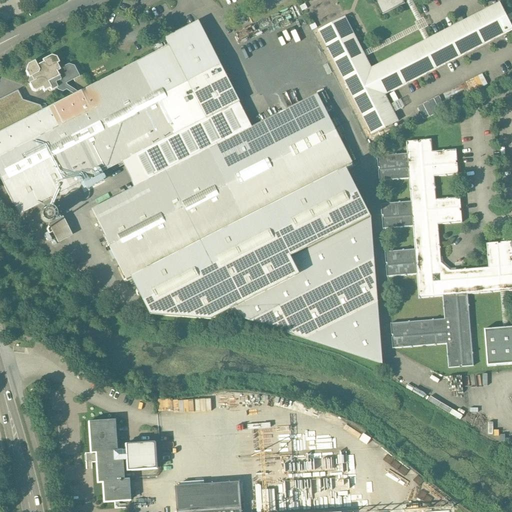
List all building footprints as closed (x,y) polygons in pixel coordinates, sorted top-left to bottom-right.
[(302,0),(303,1),(305,0),(374,0),(383,15),(405,4),(402,0),(302,0)] [(511,26),(500,3),(372,68),(345,17),(319,31),(372,135),(399,121),(385,95),(511,30),(511,26)] [(113,170),(123,165),(135,188),(92,210),(128,281),(133,279),(152,315),(212,319),(224,313),(383,365),(371,216),(348,170),(354,167),(317,95),(253,128),(239,102),(240,101),(199,22),(166,39),(170,47),(78,94),(66,86),(65,84),(78,77),(73,67),(68,66),(59,70),(57,65),(59,64),(56,58),(51,56),(42,61),(43,63),(36,66),(34,62),(27,65),(25,72),(29,79),(31,78),(33,82),(29,84),(32,91),(35,92),(42,89),(44,92),(50,89),(51,91),(56,88),(58,91),(62,92),(66,90),(74,96),(43,112),(40,106),(22,100),(17,91),(0,99),(0,178),(18,214),(111,167),(113,170)] [(448,101),(487,82),(483,74),(444,93),(448,101)] [(418,107),(424,119),(446,108),(440,95),(418,107)] [(395,111),(404,107),(401,100),(392,104),(395,111)] [(432,140),(406,142),(407,154),(397,155),(397,154),(395,154),(395,155),(378,156),(380,181),(397,180),(397,181),(399,180),(409,179),(410,189),(410,190),(410,191),(411,202),(401,203),(401,202),(399,202),(399,203),(381,204),(383,229),(401,228),(403,228),(413,227),(415,250),(405,250),(403,250),(403,251),(385,252),(387,277),(405,276),(407,276),(407,275),(417,275),(419,297),(418,297),(419,299),(421,299),(421,298),(443,297),(444,307),(443,307),(443,309),(444,309),(445,319),(434,320),(433,320),(410,322),(409,322),(391,324),(393,349),(411,347),(411,348),(413,348),(412,347),(435,345),(435,346),(436,346),(436,345),(447,344),(448,355),(447,355),(447,357),(448,357),(449,368),(474,366),(473,355),(473,353),(469,307),(470,307),(470,305),(469,305),(468,295),(491,293),(492,293),(501,292),(503,328),(485,330),(488,367),(511,364),(511,327),(509,328),(506,292),(511,291),(511,241),(511,242),(487,244),(488,255),(487,256),(487,257),(488,257),(489,268),(466,269),(464,269),(465,270),(448,271),(447,269),(446,267),(444,266),(442,266),(440,249),(441,249),(441,247),(440,247),(438,225),(449,224),(451,224),(462,223),(460,198),(449,199),(448,198),(447,198),(447,199),(436,200),(435,189),(436,189),(436,187),(435,187),(435,177),(445,176),(445,177),(447,176),(458,175),(456,150),(445,151),(445,150),(443,150),(443,151),(433,152),(432,140)] [(54,219),(54,217),(54,214),(52,212),(50,211),(48,210),(45,211),(43,212),(41,214),(41,217),(41,219),(43,222),(45,223),(48,223),(50,223),(52,221),(54,219)] [(63,218),(49,225),(58,242),(71,235),(63,218)] [(115,420),(88,422),(90,453),(95,453),(97,484),(102,483),(103,503),(130,501),(129,479),(124,480),(122,450),(117,450),(115,420)] [(156,442),(124,444),(126,472),(158,470),(156,442)] [(241,511),(240,482),(176,487),(177,511),(241,511)]
